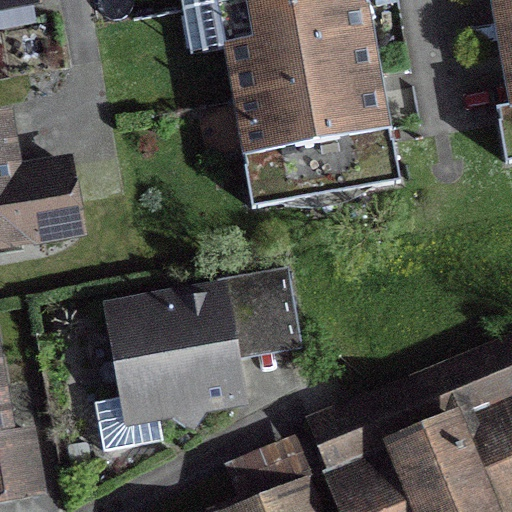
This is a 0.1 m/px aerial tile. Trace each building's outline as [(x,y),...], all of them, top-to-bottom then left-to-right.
[(387,131),(376,134),(361,49),(368,47),(366,6),(317,15),(314,0),(211,0),(221,53),(231,51),(250,156),(239,158),(249,213),(306,202),(305,192),(338,186),(340,196),(397,186),(387,131)] [(511,0),(490,0),(510,108),(495,111),(505,164),(511,163),(511,0)] [(0,245),(76,233),(65,169),(0,180),(0,163),(2,163),(4,157),(0,131),(0,245)] [(92,406),(101,455),(160,445),(154,415),(172,412),(187,422),(196,408),(233,401),(215,297),(134,311),(115,339),(126,400),(92,406)] [(511,511),(511,344),(309,428),(327,474),(324,475),(339,511),(511,511)] [(27,436),(2,441),(0,429),(0,499),(37,493),(27,436)] [(231,511),(310,511),(300,485),(231,511)]
